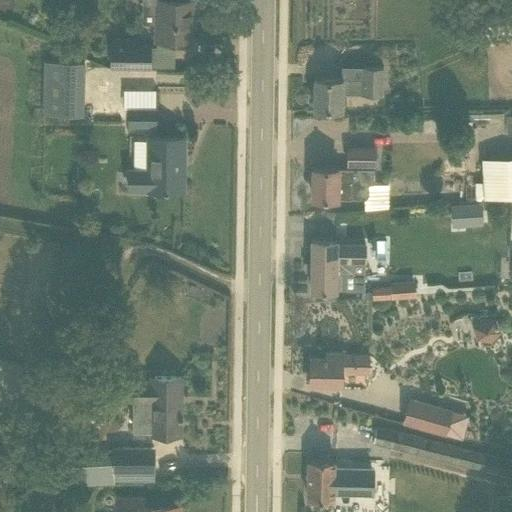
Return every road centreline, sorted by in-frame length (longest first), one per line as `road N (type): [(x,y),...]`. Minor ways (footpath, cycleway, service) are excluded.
road 1 (secondary): [(256,511),(263,0)]
road 2 (track): [(0,494),(132,254),(238,293)]
